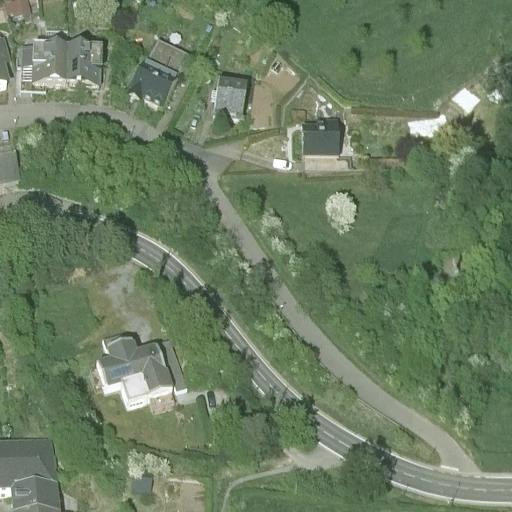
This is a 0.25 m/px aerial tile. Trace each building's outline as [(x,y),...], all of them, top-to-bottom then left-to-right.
[(6,2),(7,19),(34,18),(33,0),(6,2)] [(21,78),(34,78),(35,56),(35,46),(22,45),(21,78)] [(0,94),(6,93),(2,73),(9,72),(3,46),(0,46),(0,94)] [(156,47),(145,70),(176,86),(187,62),(156,47)] [(101,91),(108,91),(108,75),(116,76),(117,52),(102,52),(101,91)] [(33,95),(66,96),(67,57),(35,56),(34,78),(33,95)] [(100,58),(67,57),(66,96),(98,97),(100,58)] [(275,68),(270,76),(276,80),(281,73),(275,68)] [(176,86),(145,70),(127,104),(139,109),(140,107),(160,118),(176,86)] [(245,92),(217,88),(213,122),(240,125),(245,92)] [(315,140),(303,141),(303,171),(338,170),(337,132),(315,133),(315,140)] [(0,190),(3,189),(17,186),(13,159),(11,150),(0,152),(0,190)] [(338,170),(303,171),(304,183),(348,182),(348,170),(338,170)] [(102,350),(106,362),(130,354),(126,342),(102,350)] [(168,348),(157,352),(174,399),(185,395),(168,348)] [(155,354),(135,360),(133,353),(130,354),(106,362),(110,372),(98,376),(106,398),(141,386),(148,406),(170,398),(155,354)] [(0,501),(10,500),(54,496),(49,452),(0,456),(0,501)] [(55,511),(54,496),(10,500),(10,511),(55,511)]
